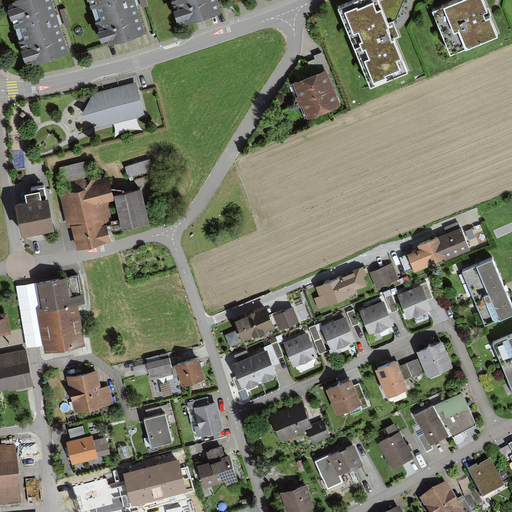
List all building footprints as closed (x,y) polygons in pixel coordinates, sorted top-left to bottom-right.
[(70,54),(52,0),(22,0),(12,3),(14,8),(8,10),(12,22),(13,22),(23,51),(21,51),(25,64),(31,62),(32,66),(70,54)] [(86,0),(87,2),(89,0),(100,31),(99,32),(102,42),(109,40),(110,44),(146,32),(135,0),(86,0)] [(222,12),(217,0),(172,0),(175,6),(179,4),(181,10),(174,12),(178,23),(184,20),(186,25),(222,12)] [(409,69),(379,0),(340,0),(337,1),(372,85),(409,69)] [(448,0),(428,8),(448,58),(498,37),(482,0),(448,0)] [(66,8),(60,10),(65,27),(71,26),(66,8)] [(297,96),(329,84),(321,66),(290,79),(297,96)] [(81,115),(101,126),(144,115),(136,83),(93,94),(81,115)] [(329,84),(297,96),(306,115),(337,102),(329,84)] [(130,176),(155,171),(152,159),(127,164),(130,176)] [(62,182),(57,183),(68,228),(72,227),(77,250),(110,242),(106,226),(119,222),(113,196),(108,177),(89,181),(85,161),(59,167),(62,182)] [(27,202),(16,204),(22,236),(55,230),(48,198),(46,198),(43,186),(31,188),(32,192),(25,193),(27,202)] [(142,189),(113,196),(119,222),(121,231),(151,224),(142,189)] [(471,250),(459,222),(444,228),(446,233),(417,246),(419,249),(398,258),(405,274),(413,270),(414,273),(429,267),(429,266),(444,259),(445,261),(471,250)] [(472,229),(465,232),(469,240),(476,237),(472,229)] [(511,304),(505,287),(491,257),(461,270),(474,301),(485,324),(511,312),(511,304)] [(392,263),(370,272),(377,289),(399,279),(392,263)] [(362,268),(316,287),(320,297),(314,299),(319,310),(350,297),(349,296),(356,293),(355,290),(366,286),(363,278),(366,276),(362,268)] [(72,274),(38,280),(43,308),(77,303),(72,274)] [(422,280),(398,291),(409,316),(433,305),(422,280)] [(429,282),(424,283),(431,299),(435,297),(429,282)] [(383,296),(360,306),(372,332),(395,321),(383,296)] [(268,301),(235,315),(244,335),(276,322),(271,310),(268,301)] [(77,303),(43,308),(36,310),(43,353),(84,346),(77,303)] [(271,310),(276,322),(278,326),(297,319),(290,303),(271,310)] [(0,334),(11,333),(7,312),(0,313),(0,334)] [(346,312),(322,323),(333,348),(357,337),(346,312)] [(307,328),(283,339),(294,364),(318,353),(307,328)] [(511,333),(490,343),(511,393),(511,333)] [(314,342),(320,354),(328,350),(322,337),(314,342)] [(453,367),(442,342),(431,347),(428,346),(426,349),(418,353),(420,358),(425,371),(428,377),(453,367)] [(252,354),(260,377),(278,369),(269,347),(252,354)] [(0,391),(9,389),(9,391),(34,386),(26,350),(0,355),(0,391)] [(260,377),(252,354),(234,361),(243,384),(260,377)] [(170,358),(147,363),(151,380),(173,374),(170,358)] [(420,358),(399,367),(404,380),(425,371),(420,358)] [(205,382),(198,359),(176,366),(183,389),(205,382)] [(399,367),(397,362),(375,371),(387,400),(409,390),(404,380),(399,367)] [(97,371),(67,378),(75,413),(114,405),(110,386),(101,388),(97,371)] [(362,399),(352,376),(326,386),(336,410),(362,399)] [(434,406),(416,416),(425,433),(431,446),(452,434),(454,436),(476,424),(462,393),(434,406)] [(309,422),(300,401),(273,412),(283,438),(311,427),(309,422)] [(216,403),(194,408),(199,427),(195,428),(197,436),(201,435),(203,442),(219,438),(218,431),(223,430),(216,403)] [(147,419),(144,420),(151,448),(172,443),(166,416),(171,415),(169,404),(145,410),(147,419)] [(309,422),(311,427),(316,439),(330,434),(322,417),(309,422)] [(391,437),(379,444),(393,470),(414,458),(400,432),(398,432),(394,425),(386,429),(391,437)] [(83,426),(68,429),(70,438),(85,434),(83,426)] [(431,446),(425,433),(418,437),(427,452),(433,448),(431,446)] [(93,436),(66,443),(72,466),(97,459),(97,457),(110,453),(106,438),(94,441),(93,436)] [(511,442),(500,449),(508,463),(511,460),(511,442)] [(354,443),(318,460),(329,484),(340,479),(337,473),(362,461),(354,443)] [(230,455),(225,457),(222,448),(207,452),(210,462),(198,466),(205,488),(225,481),(226,485),(238,481),(230,455)] [(18,455),(0,456),(0,505),(22,504),(18,455)] [(478,466),(476,463),(468,468),(484,496),(504,484),(490,459),(478,466)] [(178,461),(124,474),(132,506),(193,491),(187,468),(180,470),(178,461)] [(459,481),(464,497),(476,490),(467,477),(463,479),(459,481)] [(23,481),(22,500),(42,500),(42,482),(23,481)] [(458,498),(447,481),(420,496),(429,511),(472,511),(471,508),(464,497),(463,495),(458,498)] [(305,482),(281,490),(289,511),(312,504),(305,482)] [(464,497),(471,508),(482,502),(476,490),(464,497)]
